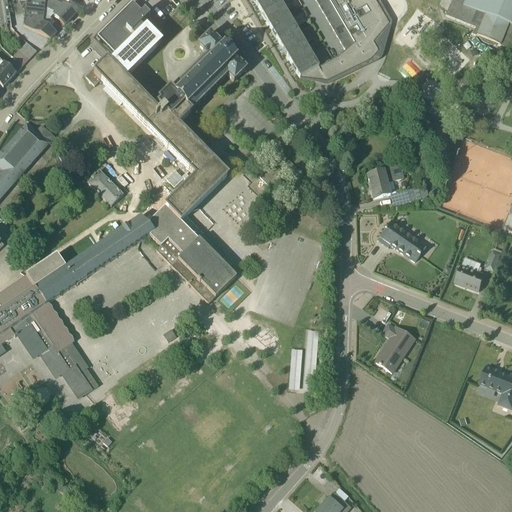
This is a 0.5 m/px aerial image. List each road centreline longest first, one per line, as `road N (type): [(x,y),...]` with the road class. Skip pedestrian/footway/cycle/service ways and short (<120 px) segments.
road 1 (residential): [(344,274),(346,221),(335,174),(312,133),(202,0)]
road 2 (residential): [(265,511),(319,447),(337,405),(344,274)]
road 3 (residential): [(344,274),(511,340)]
road 4 (residential): [(0,116),(109,0)]
